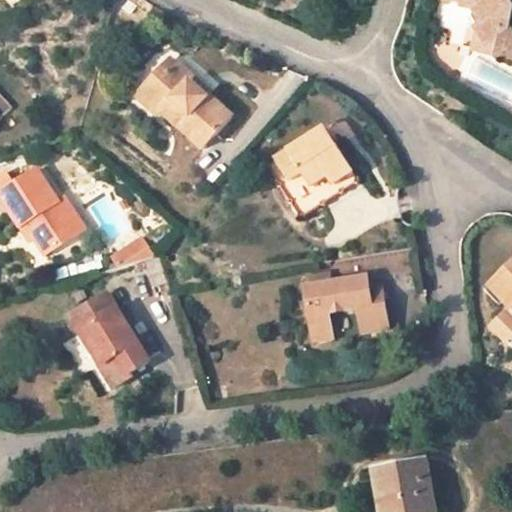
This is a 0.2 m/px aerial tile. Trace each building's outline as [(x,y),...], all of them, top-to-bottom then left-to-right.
[(139,2),(135,0),(126,0),(123,6),(133,12),(139,2)] [(511,0),(448,0),(452,1),(452,0),(458,0),(462,1),(462,4),(478,8),(483,20),(478,23),(488,37),(486,50),(511,55),(511,26),(509,22),(511,7),(511,0)] [(478,23),(476,23),(472,47),(486,50),(488,37),(478,23)] [(178,62),(173,58),(162,70),(167,74),(178,62)] [(145,88),(167,107),(163,111),(204,148),(234,114),(212,94),(210,96),(191,80),(194,76),(178,62),(167,74),(162,70),(145,88)] [(145,88),(138,96),(159,115),(163,111),(167,107),(145,88)] [(0,117),(11,106),(0,93),(0,117)] [(325,128),(279,158),(291,175),(303,168),(315,186),(331,176),(336,184),(354,173),(325,128)] [(15,183),(0,193),(0,196),(21,228),(27,224),(37,239),(47,254),(80,232),(58,201),(37,169),(15,183)] [(7,171),(0,175),(0,193),(15,183),(7,171)] [(336,184),(331,176),(315,186),(311,189),(317,197),(336,184)] [(65,197),(58,201),(80,232),(85,229),(65,197)] [(124,198),(118,203),(123,209),(129,204),(124,198)] [(27,224),(21,228),(31,242),(37,239),(27,224)] [(144,237),(115,257),(122,266),(143,259),(155,255),(144,237)] [(155,255),(143,259),(153,287),(167,281),(158,254),(155,255)] [(511,266),(492,285),(511,306),(511,307),(508,311),(511,314),(511,266)] [(332,271),(306,276),(308,287),(334,282),(332,271)] [(308,287),(307,287),(312,319),(331,316),(361,312),(364,334),(390,330),(382,286),(371,288),(370,277),(334,282),(308,287)] [(80,331),(83,330),(104,364),(101,366),(115,386),(132,376),(129,371),(135,368),(149,359),(108,294),(71,316),(80,331)] [(190,295),(183,297),(186,305),(193,302),(190,295)] [(509,344),(511,341),(511,314),(508,311),(492,326),(509,344)] [(331,316),(312,319),(316,341),(334,338),(331,316)] [(232,387),(210,390),(212,400),(233,397),(232,387)] [(437,511),(426,461),(375,471),(383,511),(416,506),(416,511),(437,511)]
